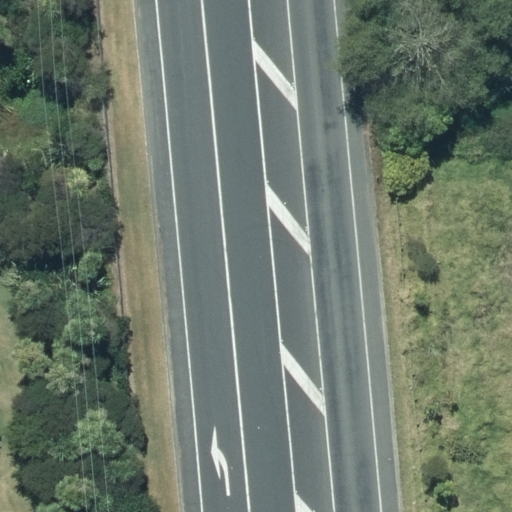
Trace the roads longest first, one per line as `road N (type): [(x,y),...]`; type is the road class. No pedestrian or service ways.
road 1 (residential): [(219,511),(171,0)]
road 2 (primary): [(268,0),(316,511)]
